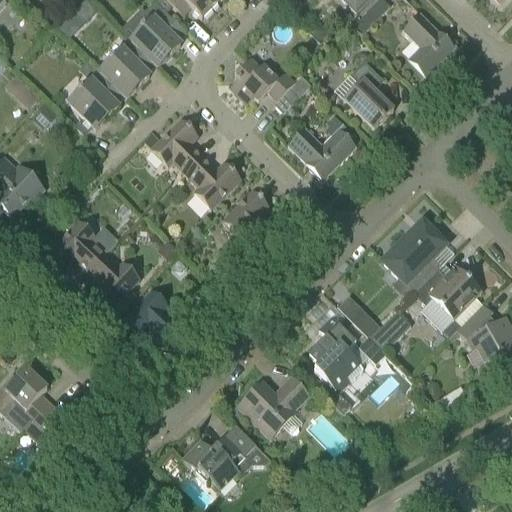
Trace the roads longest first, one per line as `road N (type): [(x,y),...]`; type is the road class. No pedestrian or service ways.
road 1 (residential): [(149,435),(348,243)]
road 2 (residential): [(348,243),(191,86)]
road 3 (residential): [(149,435),(0,293)]
road 4 (secondary): [(381,511),(511,436)]
road 5 (residential): [(191,86),(279,0)]
road 6 (residential): [(430,163),(511,252)]
